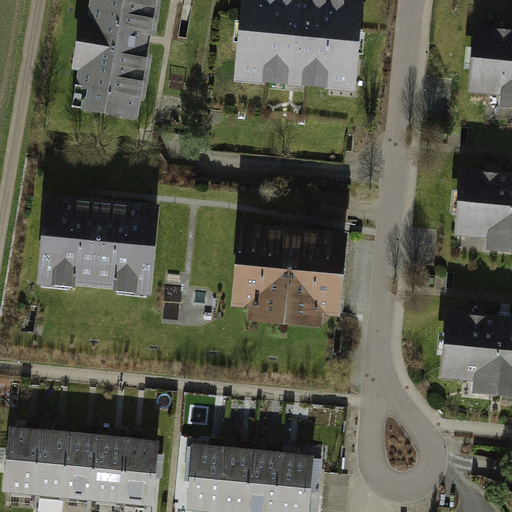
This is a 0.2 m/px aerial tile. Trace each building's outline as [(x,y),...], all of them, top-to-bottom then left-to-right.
[(86,0),(84,15),(79,15),(70,69),(74,70),(68,108),(134,119),(137,98),(143,98),(150,54),(144,53),(147,36),(154,37),(159,0),(86,0)] [(363,0),(240,0),(233,81),(355,92),(363,0)] [(511,28),(475,24),(468,93),(501,96),(500,107),(511,108),(511,28)] [(511,171),(462,167),(455,236),(487,239),(485,250),(511,253),(511,171)] [(351,217),(356,195),(332,191),(327,213),(351,217)] [(110,291),(149,295),(157,205),(44,195),(35,284),(73,288),(73,282),(110,286),(110,291)] [(347,233),(237,223),(229,307),(246,309),(245,322),(320,328),(321,316),(339,318),(347,233)] [(511,316),(448,310),(441,379),(473,382),(472,394),(511,398),(511,316)] [(159,441),(7,427),(1,493),(153,507),(159,441)] [(308,511),(314,456),(192,445),(185,511),(201,511),(308,511)]
